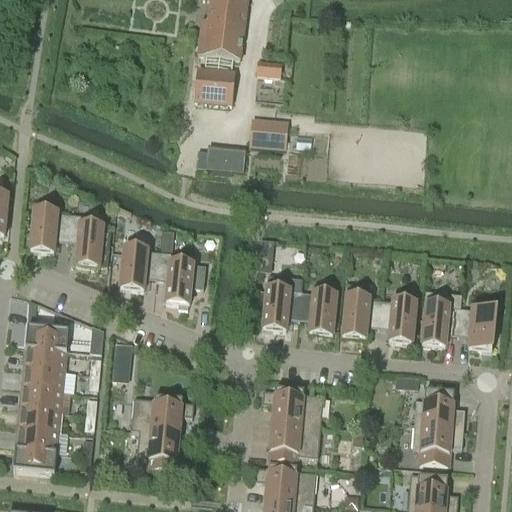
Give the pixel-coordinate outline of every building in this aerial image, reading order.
[(211,0),(209,23),(204,22),(204,26),(203,26),(198,59),(204,59),(203,74),(227,76),(228,63),(241,64),(248,0),(211,0)] [(196,73),(193,109),(231,113),(235,77),(227,76),(203,74),(196,73)] [(286,155),(288,127),(273,126),(261,125),(260,142),(251,142),(251,152),(286,155)] [(208,153),(206,174),(243,178),(245,157),(208,153)] [(0,242),(4,243),(8,203),(0,201),(0,242)] [(67,248),(69,221),(58,220),(58,219),(34,217),(30,257),(54,260),(55,247),(67,248)] [(107,273),(111,234),(81,231),(82,222),(69,221),(67,248),(78,249),(76,271),(99,274),(99,272),(107,273)] [(162,238),(161,243),(161,250),(172,251),(172,248),(173,239),(162,238)] [(124,255),(120,295),(144,297),(145,285),(157,286),(160,259),(148,258),(148,257),(124,255)] [(160,259),(157,286),(168,287),(166,309),(178,310),(178,315),(188,316),(188,311),(189,312),(191,294),(204,296),(206,273),(193,271),(171,269),(172,260),(166,259),(160,259)] [(302,299),(299,327),(310,328),(309,340),(333,343),(337,303),(336,303),(337,291),(314,289),(313,301),(302,299)] [(378,335),(381,307),(370,306),(369,306),(370,294),(347,292),(342,343),(366,346),(367,334),(378,335)] [(299,327),(302,299),(290,298),(267,295),(266,298),(259,297),(257,316),(265,317),(263,335),(286,338),(287,326),(299,327)] [(458,343),(461,315),(460,315),(461,301),(425,298),(424,311),(426,311),(422,351),(445,354),(446,342),(458,343)] [(393,308),(381,307),(378,335),(390,336),(389,348),(412,351),(416,310),(393,308)] [(472,316),(461,315),(458,343),(470,344),(469,356),(492,358),(496,318),(473,316),(472,316)] [(27,333),(25,354),(67,358),(69,337),(27,333)] [(91,360),(100,361),(102,346),(93,345),(91,360)] [(114,349),(112,372),(129,373),(130,351),(114,349)] [(67,358),(25,354),(23,374),(64,378),(67,358)] [(100,361),(91,360),(89,381),(99,382),(100,361)] [(64,378),(23,374),(21,394),(62,398),(64,378)] [(89,381),(87,401),(97,402),(99,382),(89,381)] [(62,398),(21,394),(19,415),(60,419),(62,398)] [(416,408),(414,433),(463,436),(465,417),(453,416),(454,399),(425,396),(424,408),(416,408)] [(272,430),(321,434),(323,403),(263,398),(262,411),(274,412),(272,430)] [(97,402),(87,401),(86,421),(95,422),(97,402)] [(139,437),(179,441),(181,423),(193,424),(194,411),(134,405),(131,437),(139,438),(139,437)] [(60,419),(19,415),(17,435),(58,439),(60,419)] [(95,422),(86,421),(84,442),(93,443),(95,422)] [(321,434),(272,430),(269,467),(297,469),(298,463),(318,465),(321,434)] [(463,436),(414,433),(412,454),(420,455),(419,470),(448,472),(450,455),(462,455),(463,436)] [(58,439),(17,435),(15,455),(56,459),(58,439)] [(139,437),(139,438),(136,468),(148,469),(148,475),(176,477),(179,441),(139,437)] [(362,451),(363,440),(355,439),(354,450),(362,451)] [(93,443),(84,442),(82,462),(91,463),(93,443)] [(56,459),(15,455),(13,476),(54,480),(56,459)] [(91,463),(82,462),(80,477),(90,478),(91,463)] [(305,511),(309,511),(313,511),(316,480),(256,475),(255,489),(267,490),(265,507),(305,511)] [(407,511),(457,511),(458,503),(446,502),(447,484),(410,481),(407,511)] [(347,507),(346,511),(357,511),(358,503),(351,502),(347,507)]
